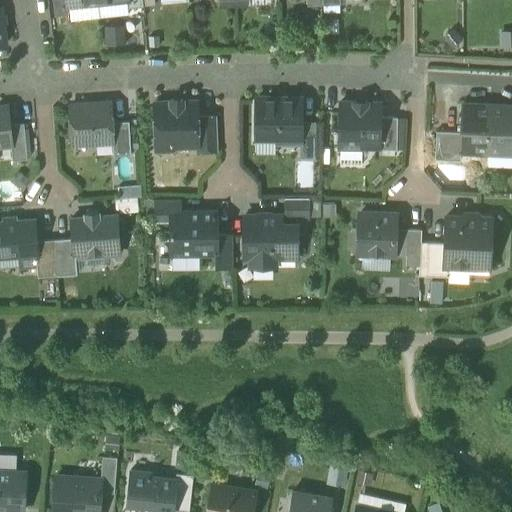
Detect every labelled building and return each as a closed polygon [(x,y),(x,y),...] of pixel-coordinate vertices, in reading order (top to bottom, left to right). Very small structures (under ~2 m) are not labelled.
[(52,0),(54,16),(70,14),(69,5),(68,5),(67,0),(52,0)] [(126,0),(110,0),(98,1),(99,18),(128,14),(127,8),(126,0)] [(143,7),(143,6),(142,0),(126,0),(127,8),(143,7)] [(69,5),(70,14),(71,21),(99,18),(98,1),(69,5)] [(511,31),(500,32),(501,44),(511,43),(511,31)] [(300,139),(301,139),(301,122),(301,99),(256,98),(256,138),(300,139)] [(172,143),(172,147),(197,146),(198,146),(197,117),(197,101),(182,101),(182,100),(180,100),(180,101),(173,101),(173,100),(170,100),(170,101),(154,102),(156,143),(172,143)] [(339,149),(363,149),(364,143),(379,144),(380,144),(380,118),(380,104),(367,104),(367,102),(364,102),(364,103),(356,103),(356,101),(354,101),(354,103),(340,103),(339,149)] [(70,105),(72,144),(112,141),(113,141),(112,122),(110,103),(70,105)] [(460,152),(488,153),(490,106),(461,104),(460,132),(459,152),(460,152)] [(0,106),(0,145),(11,145),(12,145),(10,125),(8,106),(0,106)] [(511,106),(490,106),(488,153),(511,153),(511,106)] [(197,146),(197,152),(216,151),(215,117),(197,117),(198,146),(197,146)] [(378,150),(396,150),(397,118),(380,118),(380,144),(379,144),(378,150)] [(112,141),(113,156),(131,155),(129,121),(112,122),(113,141),(112,141)] [(299,158),(315,158),(316,122),(301,122),(301,139),(300,139),(299,158)] [(11,145),(12,161),(27,159),(23,124),(10,125),(12,145),(11,145)] [(435,159),(460,160),(460,152),(459,152),(460,132),(436,131),(435,159)] [(138,196),(119,195),(118,209),(137,210),(138,196)] [(286,219),(309,218),(309,197),(284,198),(284,216),(286,219)] [(154,199),(155,220),(171,220),(171,213),(181,213),(180,199),(154,199)] [(88,252),(88,256),(120,254),(117,215),(98,216),(98,212),(85,213),(85,217),(71,218),(72,238),(73,253),(75,253),(88,252)] [(215,253),(216,253),(216,234),(216,212),(181,213),(171,213),(171,220),(171,253),(215,253)] [(358,253),(394,255),(395,229),(396,215),(360,213),(358,253)] [(250,266),(274,266),(274,257),(296,257),(296,225),(280,225),(280,221),(275,216),(244,216),(244,257),(250,257),(250,266)] [(449,266),(489,268),(491,219),(445,217),(444,243),(443,266),(449,266)] [(0,256),(19,255),(36,253),(37,253),(36,241),(34,221),(0,223),(0,256)] [(394,255),(406,255),(407,229),(395,229),(394,255)] [(421,230),(407,229),(406,255),(405,265),(419,266),(421,242),(421,230)] [(215,268),(232,268),(232,234),(216,234),(216,253),(215,253),(215,268)] [(72,238),(55,239),(57,275),(57,276),(76,274),(75,257),(75,253),(73,253),(72,238)] [(37,277),(57,275),(55,239),(36,241),(37,253),(36,253),(37,266),(37,277)] [(419,276),(448,277),(449,266),(443,266),(444,243),(421,242),(419,266),(419,276)] [(37,266),(36,253),(19,255),(20,267),(36,265),(36,266),(37,266)] [(432,300),(444,302),(447,280),(435,279),(432,300)] [(101,492),(114,493),(117,457),(102,456),(101,480),(101,492)] [(0,511),(6,511),(7,509),(25,510),(26,473),(16,473),(16,470),(0,469),(0,511)] [(140,511),(158,511),(159,507),(173,509),(173,508),(176,479),(151,476),(152,473),(130,470),(126,504),(141,506),(140,511)] [(173,508),(189,510),(193,476),(176,474),(176,479),(173,508)] [(52,511),(99,511),(101,492),(101,480),(55,477),(52,511)] [(206,511),(252,511),(256,492),(211,485),(206,511)] [(292,490),(288,511),(328,511),(331,497),(292,490)]
